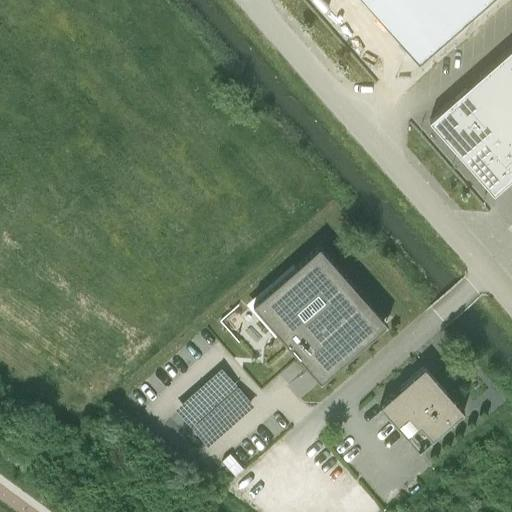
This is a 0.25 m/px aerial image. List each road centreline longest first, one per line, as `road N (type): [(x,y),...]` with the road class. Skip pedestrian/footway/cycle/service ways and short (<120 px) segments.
road 1 (unclassified): [(256,0),(511,296)]
road 2 (unknown): [(369,131),(511,16)]
